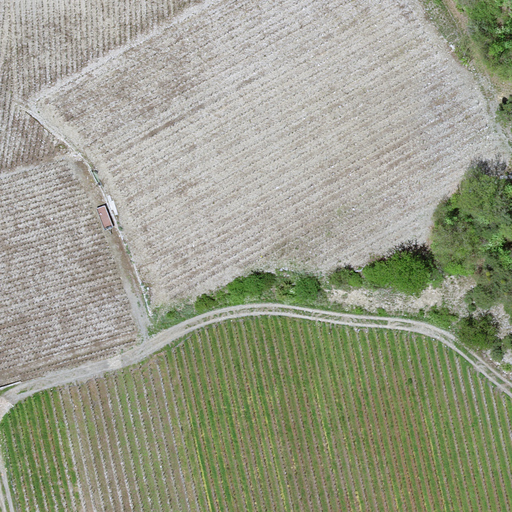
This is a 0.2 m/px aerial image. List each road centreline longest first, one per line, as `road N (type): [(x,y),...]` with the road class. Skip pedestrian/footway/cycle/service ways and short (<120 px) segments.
road 1 (track): [(511,394),(445,332),(256,308),(19,391),(0,407)]
road 2 (track): [(152,340),(162,306),(94,156),(33,105)]
road 3 (track): [(152,340),(79,167)]
